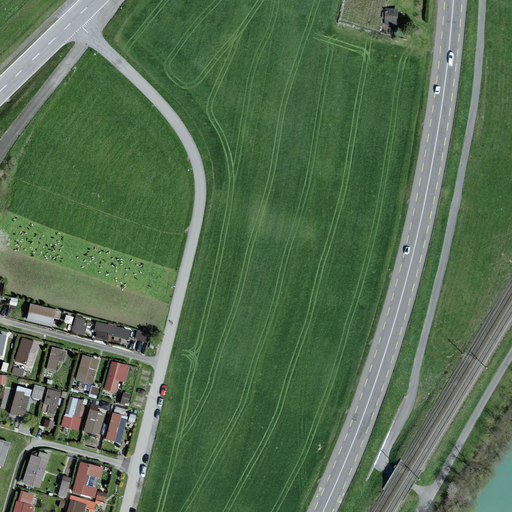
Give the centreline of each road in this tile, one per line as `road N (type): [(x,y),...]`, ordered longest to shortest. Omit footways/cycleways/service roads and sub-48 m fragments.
road 1 (residential): [(126,511),(201,189),(184,133),(74,19)]
road 2 (primary): [(323,511),(359,427),(414,245),(445,91),(453,0)]
road 3 (unclassified): [(429,494),(511,353)]
